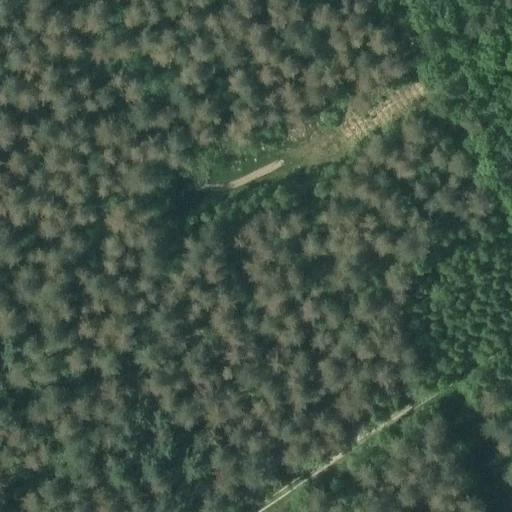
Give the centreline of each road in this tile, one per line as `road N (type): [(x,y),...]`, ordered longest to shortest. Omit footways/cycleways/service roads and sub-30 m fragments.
road 1 (track): [(511,335),(245,511)]
road 2 (track): [(358,436),(309,335),(299,178)]
